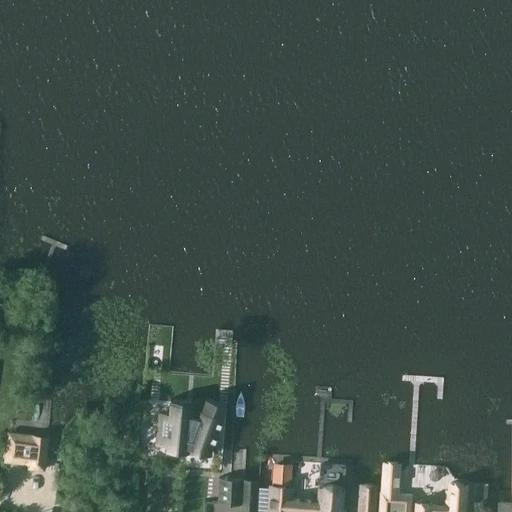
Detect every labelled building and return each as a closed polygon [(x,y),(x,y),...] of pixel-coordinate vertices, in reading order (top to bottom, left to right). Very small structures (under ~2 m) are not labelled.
[(168,435),(167,450),(211,454),(212,448),(227,404),(226,404),(207,397),(206,397),(199,416),(196,415),(192,415),(193,401),(192,401),(172,399),(171,399),(170,415),(168,435)] [(48,437),(33,436),(33,440),(9,437),(6,460),(30,463),(30,467),(44,469),(48,437)] [(398,461),(398,459),(389,458),(389,461),(383,460),(381,494),(380,511),(466,511),(467,498),(465,498),(465,483),(450,483),(449,489),(445,489),(444,506),(431,506),(431,502),(416,501),(416,505),(409,505),(409,498),(399,497),(401,462),(398,461)] [(340,511),(343,465),(319,463),(318,497),(290,498),(291,487),(289,487),(290,467),(273,466),(272,486),(270,486),(268,511),(340,511)] [(257,479),(231,478),(219,477),(218,503),(241,504),(240,511),(257,511),(259,479),(257,479)] [(372,511),(374,484),(361,483),(359,511),(372,511)] [(511,511),(511,502),(500,502),(499,511),(511,511)]
